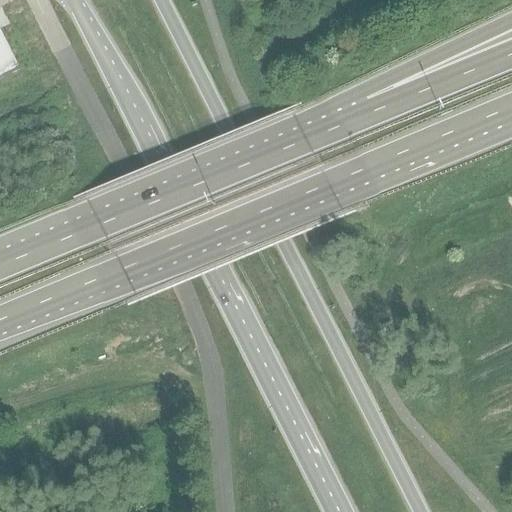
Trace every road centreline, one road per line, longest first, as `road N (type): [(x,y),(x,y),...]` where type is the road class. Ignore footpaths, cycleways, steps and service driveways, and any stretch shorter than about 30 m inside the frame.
road 1 (secondary): [(73,0),(331,511)]
road 2 (secondary): [(417,511),(160,0)]
road 3 (trunk): [(0,321),(511,107)]
road 4 (unclassified): [(224,511),(211,368),(200,332),(37,0)]
road 5 (trunk): [(372,114),(0,266)]
road 6 (trunk): [(511,33),(372,114)]
road 7 (trunk): [(511,55),(372,114)]
